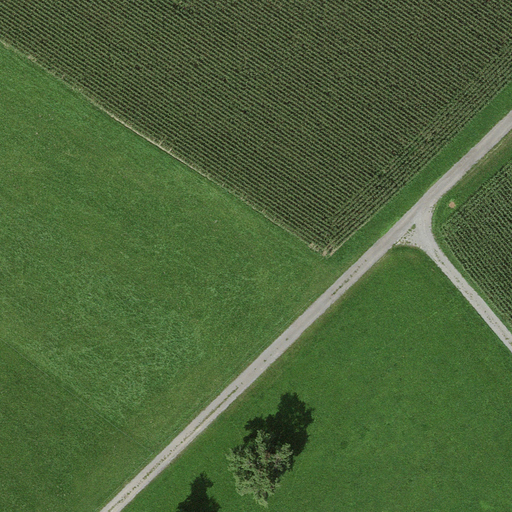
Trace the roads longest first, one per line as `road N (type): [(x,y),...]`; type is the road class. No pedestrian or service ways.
road 1 (track): [(511,124),(112,511)]
road 2 (track): [(511,338),(413,221)]
